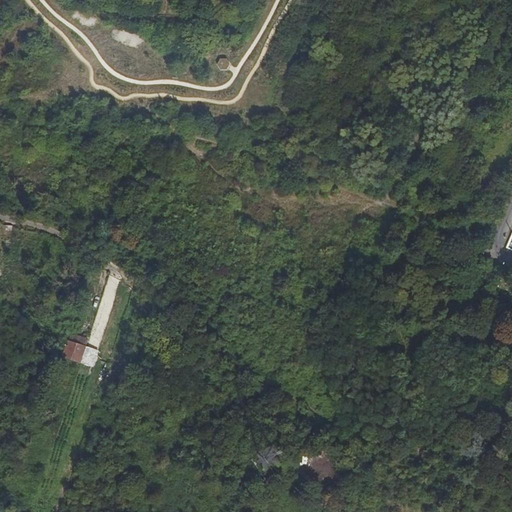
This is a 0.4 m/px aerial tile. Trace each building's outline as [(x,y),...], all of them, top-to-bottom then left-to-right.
[(229,69),(232,62),(229,57),(222,57),(218,63),(222,69),(229,69)] [(482,211),(475,213),(476,220),(483,219),(482,211)] [(70,338),(69,338),(64,354),(82,361),(91,364),(93,365),(99,348),(87,344),(86,344),(88,337),(73,332),(70,338)] [(88,371),(91,364),(82,361),(79,368),(88,371)] [(63,394),(70,396),(72,390),(65,387),(63,394)]
